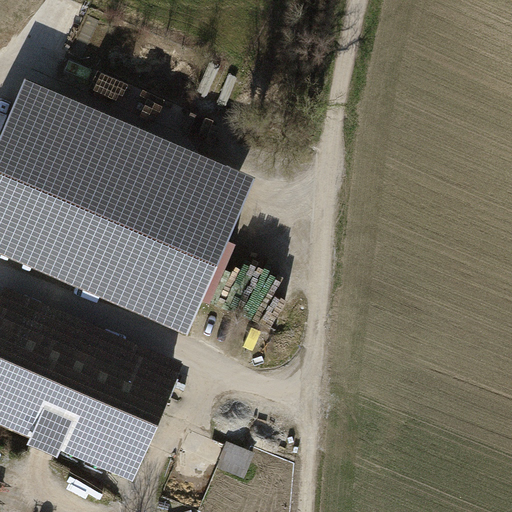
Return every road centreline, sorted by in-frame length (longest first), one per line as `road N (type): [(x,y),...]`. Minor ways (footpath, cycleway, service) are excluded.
road 1 (track): [(357,0),(326,173),(300,511)]
road 2 (track): [(308,403),(15,275)]
road 3 (track): [(283,0),(232,89),(224,120),(237,149),(326,173)]
road 4 (track): [(0,77),(28,66),(237,149)]
